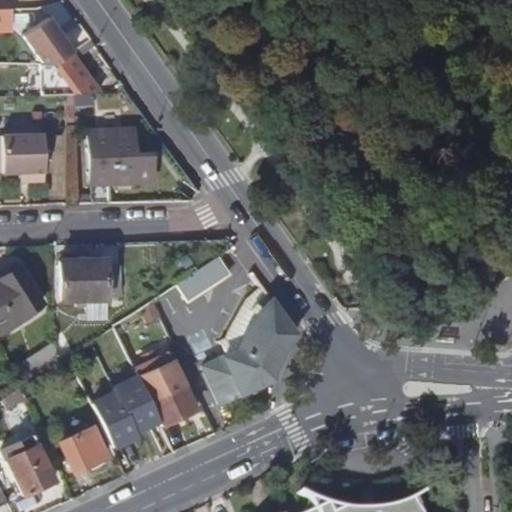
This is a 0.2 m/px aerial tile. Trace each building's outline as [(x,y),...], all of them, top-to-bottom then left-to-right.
[(55,67),(73,54),(72,52),(49,21),(24,38),(45,68),(55,67)] [(90,40),(72,52),(73,54),(76,59),(94,47),(90,40)] [(45,68),(44,68),(46,96),(64,96),(73,95),(79,95),(92,94),(101,94),(76,59),(73,54),(55,67),(45,68)] [(79,95),(73,95),(73,108),(93,107),(92,94),(79,95)] [(73,95),(64,96),(64,126),(74,125),(73,108),(73,95)] [(41,113),(32,113),(32,123),(41,123),(41,113)] [(88,128),(90,181),(151,178),(150,151),(132,151),(131,127),(88,128)] [(0,136),(0,147),(1,174),(27,173),(27,182),(43,181),(42,136),(0,136)] [(155,299),(153,241),(123,242),(125,300),(155,299)] [(217,258),(177,284),(189,302),(229,277),(217,258)] [(105,262),(106,298),(118,298),(117,261),(105,262)] [(0,270),(0,317),(35,295),(12,262),(0,270)] [(84,303),(106,302),(106,298),(105,262),(57,263),(58,303),(84,303)] [(294,332),(271,299),(269,302),(260,289),(245,299),(227,334),(223,341),(218,344),(224,358),(200,368),(217,405),(269,382),(270,376),(274,363),(280,350),(288,339),(294,332)] [(106,302),(84,303),(85,321),(107,321),(106,302)] [(86,395),(111,449),(136,437),(134,433),(159,421),(144,390),(134,369),(110,380),(112,384),(86,395)] [(159,421),(164,431),(195,416),(176,376),(144,390),(159,421)] [(55,444),(69,473),(105,457),(91,427),(55,444)] [(22,496),(53,481),(35,445),(21,452),(16,443),(0,451),(22,496)] [(417,511),(410,500),(400,503),(394,505),(387,507),(370,509),(357,508),(345,506),(334,504),(323,500),(306,493),(312,507),(301,511),(417,511)]
